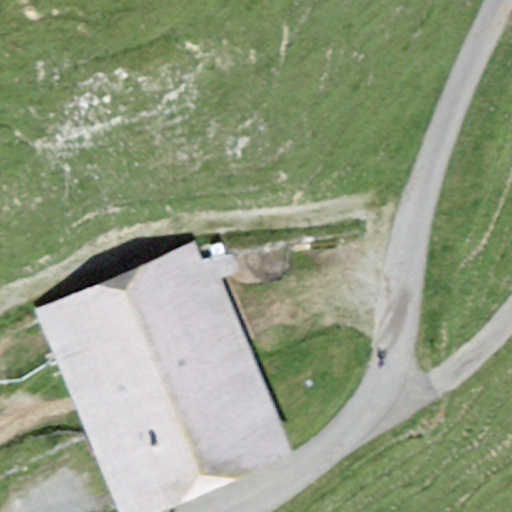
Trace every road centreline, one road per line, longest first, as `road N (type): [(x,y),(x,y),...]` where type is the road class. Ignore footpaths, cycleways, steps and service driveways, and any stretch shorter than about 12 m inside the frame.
road 1 (track): [(502,0),(445,103),(393,276),(372,398)]
road 2 (track): [(372,398),(305,467),(215,511)]
road 3 (track): [(372,398),(433,376),(511,302)]
